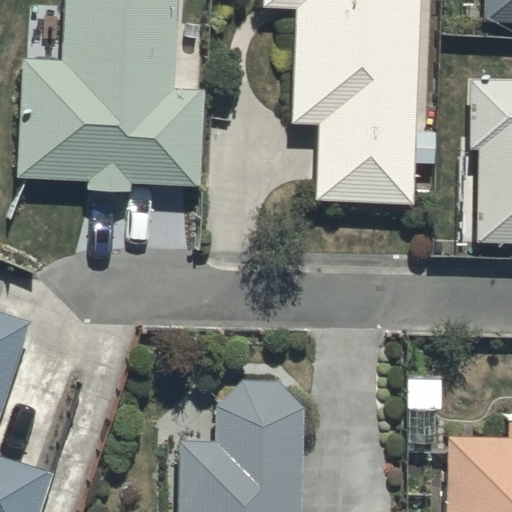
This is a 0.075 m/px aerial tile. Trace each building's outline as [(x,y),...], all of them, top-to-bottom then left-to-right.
[(170,80),(172,0),(59,0),(58,51),(15,49),(11,169),(84,171),(84,179),(123,180),(123,173),(196,175),(199,81),(170,80)] [(288,0),(287,114),(314,114),(313,192),(408,194),(408,156),(431,157),(431,123),(411,123),(413,0),(288,0)] [(511,0),(480,0),(481,11),(511,11),(511,0)] [(511,70),(464,70),(463,140),(470,140),(470,230),(511,230),(511,70)] [(0,385),(24,310),(0,303),(0,511),(31,511),(47,464),(0,448),(0,385)] [(295,511),(298,397),(272,371),(236,371),(211,394),(211,432),(171,432),(171,511),(295,511)] [(511,511),(511,407),(502,408),(502,427),(443,427),(440,511),(511,511)]
